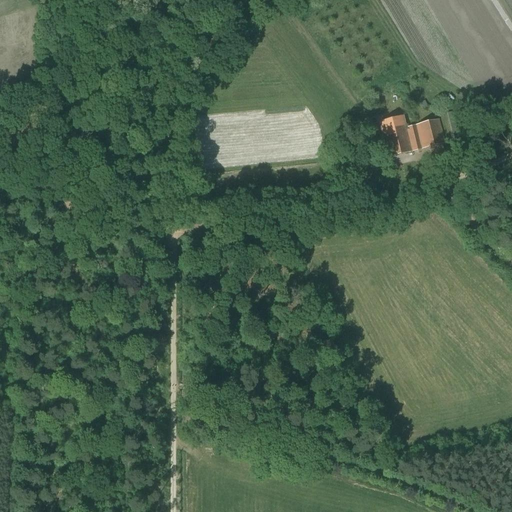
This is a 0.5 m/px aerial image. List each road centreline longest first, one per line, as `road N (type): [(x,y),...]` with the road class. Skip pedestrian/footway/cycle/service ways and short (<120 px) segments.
road 1 (track): [(450,511),(248,441),(176,381),(172,9),(93,0)]
road 2 (track): [(511,152),(440,190),(273,222),(177,229),(114,222),(37,190)]
road 3 (track): [(175,511),(176,381)]
